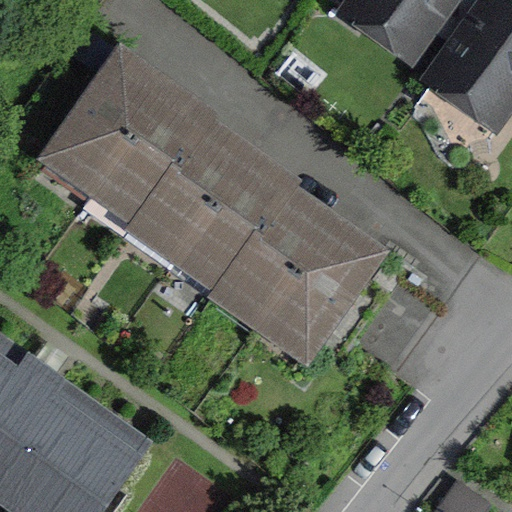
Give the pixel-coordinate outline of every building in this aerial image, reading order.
[(365,0),(417,36),(426,24),(428,25),(446,0),(365,0)] [(500,103),(511,86),(511,0),(446,0),(428,25),(459,47),(447,65),(500,103)] [(102,179),(166,87),(122,55),(57,147),(102,179)] [(166,87),(102,179),(81,208),(124,238),(141,215),(206,125),(210,119),(166,87)] [(249,155),(206,125),(141,215),(184,245),(249,155)] [(293,185),(249,155),(184,245),(227,275),(289,190),(293,185)] [(332,220),(289,190),(227,275),(224,280),(267,311),(332,220)] [(376,252),(332,220),(267,311),(312,343),(362,273),(376,252)] [(388,292),(362,273),(312,343),(338,362),(388,292)] [(0,497),(20,511),(97,511),(147,443),(0,337),(0,497)] [(453,488),(435,511),(478,511),(481,508),(453,488)]
